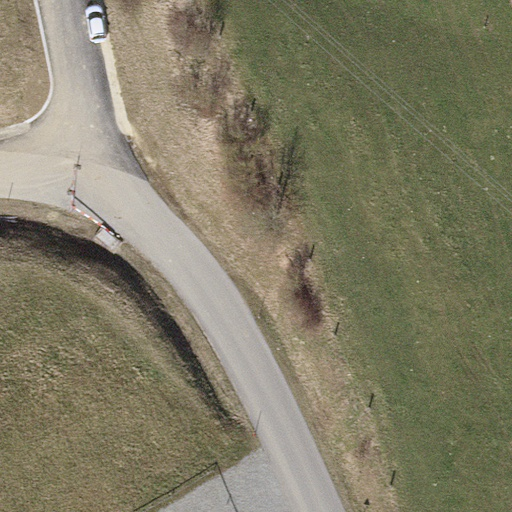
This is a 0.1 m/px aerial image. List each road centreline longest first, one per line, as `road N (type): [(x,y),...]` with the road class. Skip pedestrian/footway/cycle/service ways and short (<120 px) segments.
road 1 (unclassified): [(0,172),(92,180),(172,237),(250,364),(313,511)]
road 2 (track): [(92,180),(77,0)]
